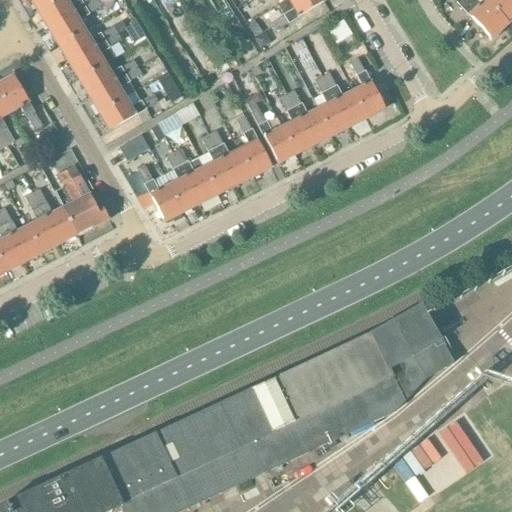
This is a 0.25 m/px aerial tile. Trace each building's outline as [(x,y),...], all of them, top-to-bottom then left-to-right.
[(30,0),(38,13),(59,0),(30,0)] [(48,30),(97,1),(96,0),(81,0),(70,7),(65,0),(59,0),(38,13),(48,30)] [(283,17),(270,25),(275,33),(324,3),(322,0),(289,0),(287,1),(278,7),(284,16),(283,16),(283,17)] [(467,0),(454,0),(453,1),(490,41),(506,26),(481,0),(469,0),(469,1),(467,0)] [(481,0),(506,26),(508,24),(506,23),(511,17),(511,3),(509,0),(481,0)] [(58,47),(84,31),(79,22),(89,16),(101,8),(97,1),(48,30),(58,47)] [(254,21),(246,25),(254,39),(262,34),(254,21)] [(68,64),(117,35),(113,27),(90,41),(84,31),(58,47),(68,64)] [(116,58),(110,49),(121,42),(117,35),(68,64),(78,81),(105,65),(116,58)] [(352,93),(366,120),(384,111),(358,60),(349,64),(356,77),(361,88),(352,93)] [(88,98),(138,69),(133,61),(110,75),(105,65),(78,81),(88,98)] [(138,69),(88,98),(98,115),(135,93),(129,84),(130,84),(129,83),(142,76),(142,75),(138,69)] [(366,120),(352,93),(342,98),(336,87),(329,74),(322,78),(348,129),(366,120)] [(0,85),(0,97),(10,115),(20,109),(33,132),(42,127),(13,78),(0,85)] [(348,129),(322,78),(314,82),(326,106),(316,111),(330,138),(348,129)] [(176,90),(166,96),(171,105),(182,99),(176,90)] [(330,138),(316,111),(307,115),(301,105),(294,92),(287,96),(313,147),(330,138)] [(135,93),(98,115),(109,133),(158,103),(153,95),(140,103),(135,93)] [(313,147),(287,96),(279,100),(290,123),(282,128),(281,128),(295,156),(313,147)] [(0,136),(7,148),(14,143),(1,120),(10,115),(0,97),(0,136)] [(277,119),(267,124),(266,123),(265,123),(259,111),(251,115),(276,165),(295,156),(281,128),(282,128),(277,119)] [(238,151),(252,178),(270,169),(244,118),(236,122),(242,135),(248,146),(238,151)] [(150,131),(157,143),(165,139),(158,126),(150,131)] [(252,178),(238,151),(228,156),(216,133),(209,136),(234,187),(252,178)] [(149,150),(141,136),(118,149),(126,163),(149,150)] [(234,187),(209,136),(201,140),(207,153),(207,154),(198,159),(198,160),(203,169),(217,196),(234,187)] [(172,171),(172,172),(163,177),(181,214),(199,205),(173,154),(171,150),(169,147),(163,151),(167,158),(166,158),(172,171)] [(180,151),(173,154),(199,205),(217,196),(203,169),(198,160),(189,164),(188,163),(187,163),(181,151),(180,151)] [(74,168),(56,177),(63,190),(53,195),(61,209),(75,237),(90,230),(90,231),(108,221),(100,205),(95,208),(74,168)] [(152,181),(146,169),(137,173),(163,224),(181,214),(163,177),(153,182),(153,181),(152,181)] [(22,192),(26,198),(24,199),(36,223),(25,228),(39,256),(57,247),(31,196),(32,195),(29,189),(22,192)] [(39,191),(32,195),(31,196),(57,247),(75,237),(61,209),(52,214),(47,204),(46,204),(39,191)] [(0,211),(0,222),(22,265),(39,256),(25,228),(17,232),(5,209),(0,211)] [(0,241),(0,264),(5,274),(22,265),(0,222),(0,238),(1,241),(0,241)] [(0,507),(0,511),(115,511),(119,510),(119,511),(184,511),(395,414),(404,404),(425,381),(453,365),(420,306),(369,335),(154,435),(100,461),(0,507)]
